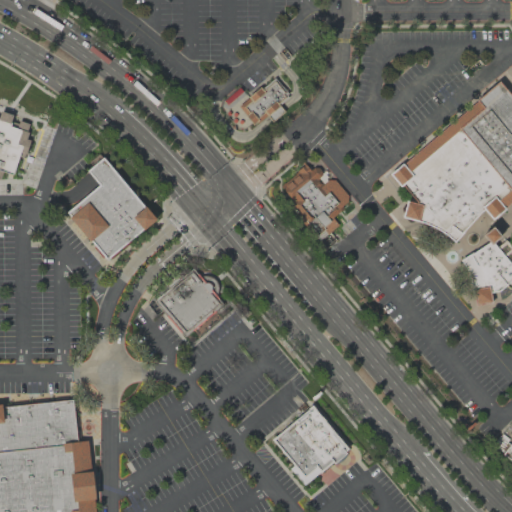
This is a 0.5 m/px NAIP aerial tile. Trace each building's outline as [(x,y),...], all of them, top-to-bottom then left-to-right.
[(236,106),(254,129),(280,108),(277,105),(286,98),(271,79),(236,106)] [(485,212),(489,218),(511,199),(511,100),(499,83),(387,173),(398,186),(403,187),(416,203),(404,201),(400,219),(440,229),(450,240),(485,212)] [(0,174),(1,172),(12,174),(16,157),(21,158),(28,140),(25,138),(26,132),(25,131),(27,124),(18,120),(17,123),(10,120),(11,115),(0,110),(0,174)] [(102,158),(85,169),(97,185),(65,212),(104,258),(154,219),(102,158)] [(279,187),(292,202),(288,205),(324,247),(332,240),(326,234),(337,225),(330,217),(349,200),(317,164),(310,170),(305,165),(279,187)] [(473,305),(490,302),(488,293),(492,292),(511,281),(511,252),(508,253),(494,227),(481,233),(487,244),(458,259),(468,277),(473,305)] [(152,300),(183,337),(222,304),(214,295),(216,291),(216,287),(215,283),(213,280),(210,277),(206,275),(202,275),(198,276),(191,268),(152,300)] [(0,450),(75,441),(71,399),(0,404),(0,450)] [(310,406),(346,451),(320,473),(303,486),(288,468),(291,465),(269,440),(310,406)] [(511,439),(500,454),(511,464),(511,439)] [(0,511),(0,450),(75,441),(85,440),(94,511),(0,511)]
